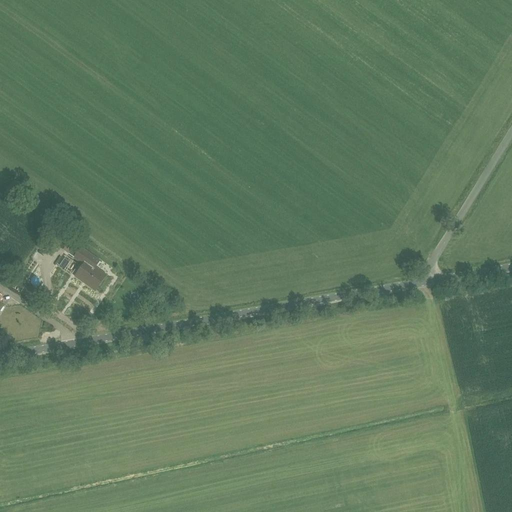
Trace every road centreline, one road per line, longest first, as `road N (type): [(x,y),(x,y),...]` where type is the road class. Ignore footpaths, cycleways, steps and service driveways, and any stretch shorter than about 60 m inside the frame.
road 1 (unclassified): [(0,356),(424,283)]
road 2 (unclassified): [(424,283),(511,133)]
